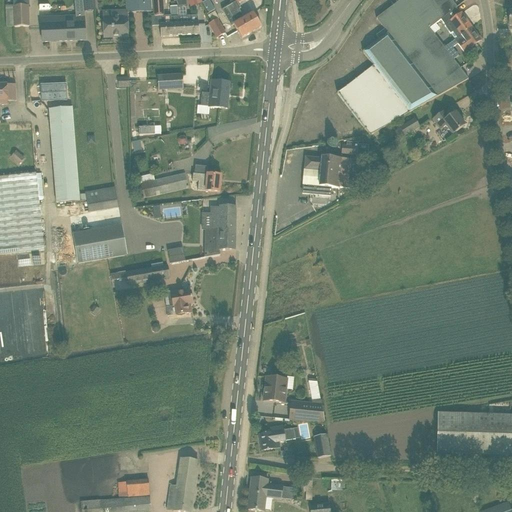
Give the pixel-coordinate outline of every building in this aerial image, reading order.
[(93,0),(83,0),(84,12),(95,11),(93,0)] [(125,0),(127,10),(127,14),(150,12),(149,0),(125,0)] [(161,37),(180,36),(178,7),(172,7),(173,17),(172,17),(172,18),(171,18),(171,26),(164,26),(161,0),(152,0),(154,17),(151,17),(152,27),(160,27),(161,37)] [(229,0),(232,5),(250,34),(261,28),(253,14),(244,19),(239,10),(241,9),(238,4),(245,0),(229,0)] [(441,21),(456,10),(455,9),(457,8),(450,0),(400,0),(376,19),(387,33),(363,53),(374,67),(338,94),(370,136),(410,113),(468,79),(430,29),(441,21)] [(250,34),(232,5),(222,11),(231,28),(234,26),(241,39),(250,34)] [(29,27),(28,6),(13,7),(14,28),(29,27)] [(178,7),(180,36),(199,36),(198,23),(196,24),(196,16),(187,17),(186,6),(178,7)] [(127,14),(127,10),(103,11),(104,38),(128,37),(127,14)] [(459,15),(456,10),(441,21),(445,26),(444,26),(454,39),(471,28),(461,14),(459,15)] [(42,43),(85,41),(84,16),(41,18),(42,43)] [(208,25),(217,39),(225,34),(217,20),(208,25)] [(480,41),(471,28),(454,39),(449,43),(453,48),(458,44),(464,53),(480,41)] [(183,89),(182,76),(149,78),(150,91),(183,89)] [(129,87),(128,79),(118,80),(119,88),(129,87)] [(201,107),(227,109),(229,83),(211,82),(210,96),(202,95),(201,107)] [(64,84),(39,85),(40,101),(65,100),(64,84)] [(15,85),(0,85),(0,105),(7,105),(7,101),(15,101),(15,85)] [(132,137),(150,137),(149,96),(131,97),(132,137)] [(172,97),(154,98),(154,104),(153,104),(153,110),(173,109),(172,97)] [(56,203),(77,202),(68,100),(48,102),(56,203)] [(449,118),(444,112),(433,120),(440,130),(446,126),(453,135),(465,126),(455,114),(449,118)] [(154,130),(178,129),(177,113),(154,114),(154,130)] [(415,119),(400,128),(405,137),(420,128),(415,119)] [(342,146),(342,154),(358,155),(358,148),(342,146)] [(9,159),(19,166),(25,158),(15,151),(9,159)] [(339,188),(350,189),(353,161),(322,158),(321,159),(305,158),(303,186),(339,189),(339,188)] [(0,254),(44,250),(36,174),(0,177),(0,254)] [(188,189),(185,174),(136,185),(139,200),(188,189)] [(199,183),(198,191),(219,193),(221,177),(194,174),(193,182),(199,183)] [(115,188),(85,192),(89,214),(118,209),(115,188)] [(210,207),(210,231),(205,231),(205,259),(219,256),(219,251),(236,251),(236,207),(219,206),(219,207),(210,207)] [(122,226),(72,234),(77,265),(127,256),(122,226)] [(168,250),(169,263),(184,263),(183,249),(168,250)] [(125,273),(128,288),(169,280),(167,266),(125,273)] [(167,318),(176,316),(192,313),(190,305),(193,304),(191,292),(183,294),(183,291),(171,293),(171,294),(167,295),(169,308),(166,308),(167,318)] [(280,404),(283,379),(262,377),(260,403),(280,404)] [(322,405),(291,402),(290,420),(325,425),(322,405)] [(511,456),(511,415),(438,414),(436,455),(511,456)] [(279,449),(278,443),(295,440),(293,430),(280,432),(279,427),(270,429),(271,433),(259,435),(261,452),(279,449)] [(330,456),(326,435),(313,438),(317,459),(330,456)] [(190,511),(198,462),(181,459),(177,487),(170,486),(166,510),(176,511),(190,511)] [(263,511),(264,498),(281,500),(282,488),(265,486),(266,481),(251,479),(248,511),(263,511)] [(151,511),(150,497),(82,503),(82,511),(151,511)] [(511,511),(508,503),(483,511),(511,511)]
